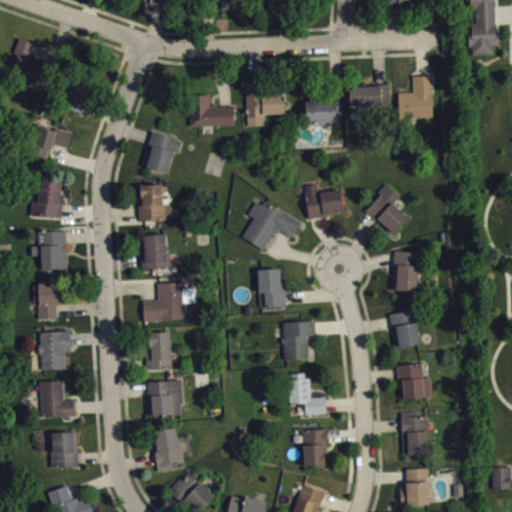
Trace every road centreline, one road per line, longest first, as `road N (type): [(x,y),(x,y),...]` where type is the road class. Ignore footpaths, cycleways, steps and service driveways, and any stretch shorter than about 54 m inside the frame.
road 1 (residential): [(146,45),(107,155),(119,453),(144,511)]
road 2 (residential): [(22,0),(146,45),(436,41)]
road 3 (residential): [(360,511),(373,438),(345,271)]
